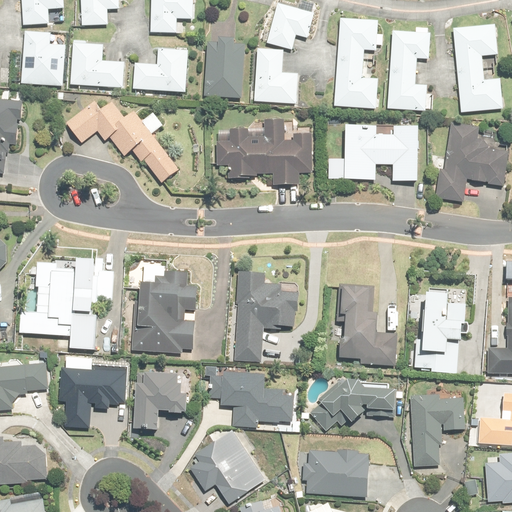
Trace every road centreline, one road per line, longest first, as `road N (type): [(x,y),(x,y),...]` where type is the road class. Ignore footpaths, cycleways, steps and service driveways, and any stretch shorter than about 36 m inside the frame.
road 1 (residential): [(511,233),(339,220),(136,220)]
road 2 (residential): [(136,220),(63,210),(50,182),(69,164),(117,172),(131,194)]
road 3 (residential): [(478,0),(424,10),(310,0)]
road 4 (residential): [(100,511),(90,508),(90,490),(114,466),(168,511)]
